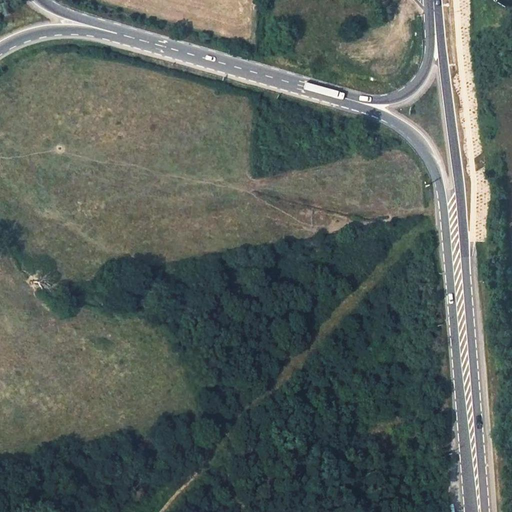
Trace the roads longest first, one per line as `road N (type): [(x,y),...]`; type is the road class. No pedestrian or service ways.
road 1 (primary): [(478,511),(450,199)]
road 2 (primary): [(113,32),(361,103)]
road 3 (primary): [(450,199),(456,170),(434,10)]
road 4 (primary): [(361,103),(407,94),(421,83),(430,67),(434,10)]
road 5 (primary): [(361,103),(425,143),(450,199)]
